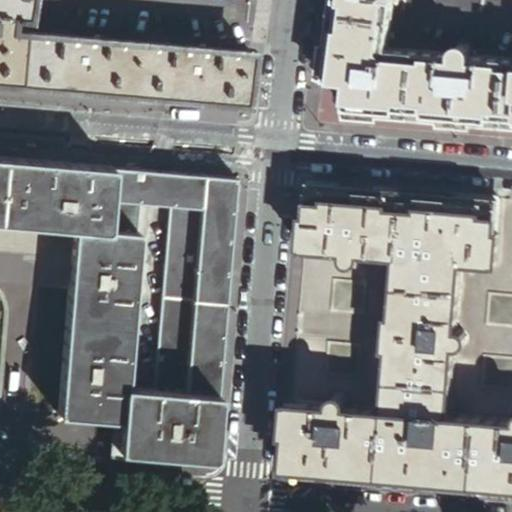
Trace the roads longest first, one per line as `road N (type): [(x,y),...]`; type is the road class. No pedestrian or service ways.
road 1 (residential): [(275,145),(245,511)]
road 2 (residential): [(275,145),(0,124)]
road 3 (residential): [(511,164),(275,145)]
road 4 (residential): [(294,0),(275,145)]
